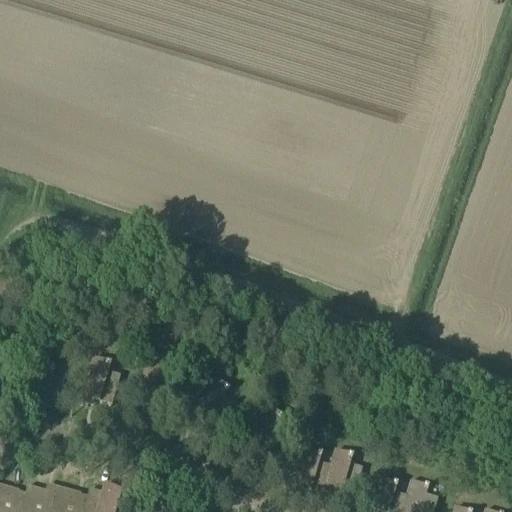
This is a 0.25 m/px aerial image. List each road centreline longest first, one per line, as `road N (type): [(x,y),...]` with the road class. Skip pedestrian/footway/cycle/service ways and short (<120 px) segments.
road 1 (track): [(394,349),(69,229),(35,228),(0,267)]
road 2 (track): [(394,349),(511,9)]
road 3 (track): [(511,391),(394,349)]
